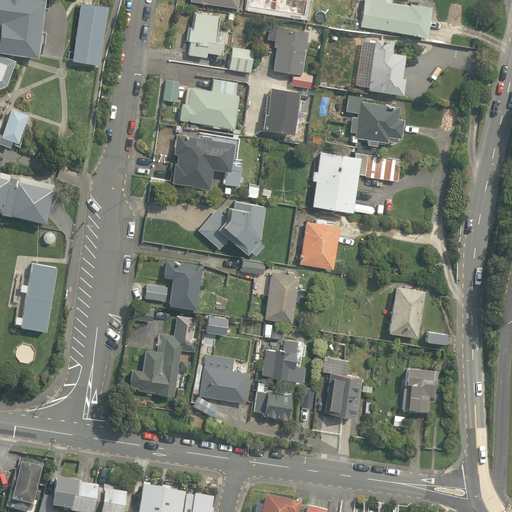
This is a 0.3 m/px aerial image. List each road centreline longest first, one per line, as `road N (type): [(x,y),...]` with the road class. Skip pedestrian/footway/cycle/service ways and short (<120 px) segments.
road 1 (residential): [(82,436),(140,0)]
road 2 (tertiary): [(511,74),(471,286),(478,498)]
road 3 (residential): [(238,460),(478,498)]
road 4 (residential): [(82,436),(238,460)]
